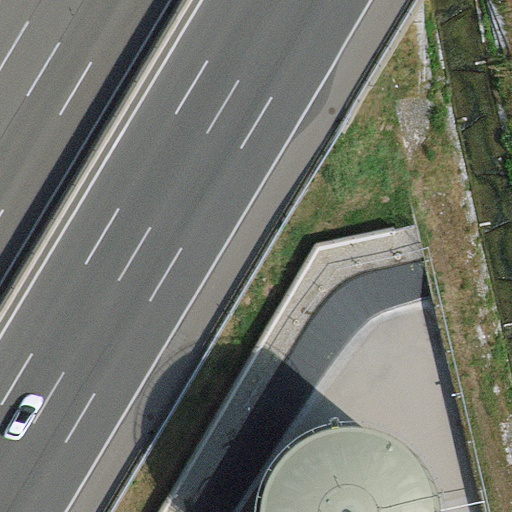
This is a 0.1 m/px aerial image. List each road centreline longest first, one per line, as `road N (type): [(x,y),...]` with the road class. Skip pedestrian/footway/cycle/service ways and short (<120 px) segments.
road 1 (motorway): [(0,478),(284,0)]
road 2 (motorway): [(79,0),(0,132)]
